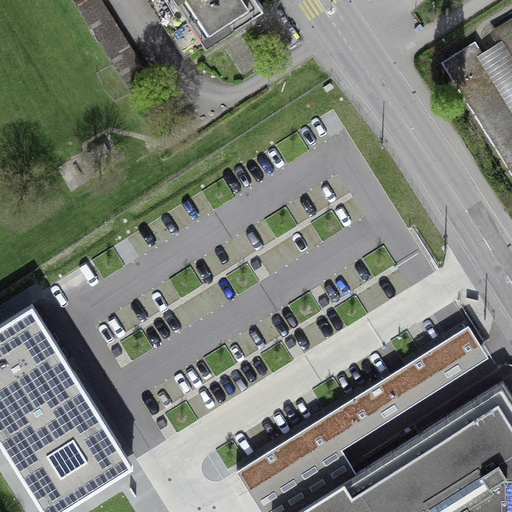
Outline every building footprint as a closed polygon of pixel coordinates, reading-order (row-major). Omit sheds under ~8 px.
[(73,0),(79,9),(94,0),(73,0)] [(151,80),(101,0),(94,0),(79,9),(131,92),(151,80)] [(150,0),(187,56),(263,7),(258,0),(150,0)] [(511,21),(464,53),(511,127),(511,21)] [(162,87),(137,102),(152,126),(177,111),(162,87)] [(0,446),(40,511),(65,511),(133,470),(33,308),(0,328),(0,446)] [(255,511),(511,511),(511,413),(499,393),(348,486),(333,463),(255,511)]
